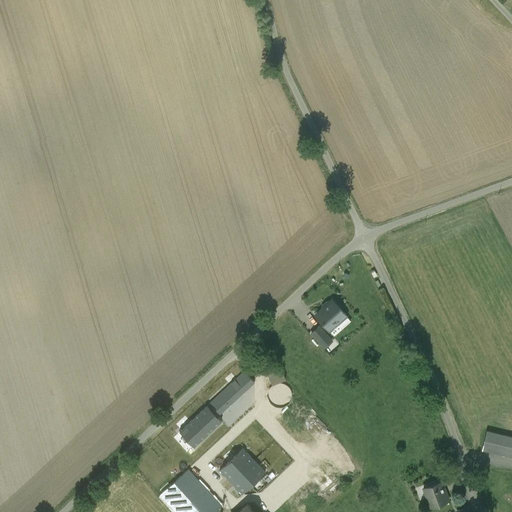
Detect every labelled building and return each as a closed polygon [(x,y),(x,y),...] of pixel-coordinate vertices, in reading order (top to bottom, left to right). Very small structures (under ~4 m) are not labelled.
[(346,315),(333,301),(316,316),(328,330),(346,315)] [(331,341),(319,327),(311,333),(324,347),(331,341)] [(244,372),(214,399),(223,409),(254,382),(244,372)] [(277,373),(277,405),(291,405),(290,381),(286,381),(286,373),(277,373)] [(223,409),(214,399),(207,405),(217,415),(223,409)] [(207,405),(180,431),(193,445),(221,420),(217,415),(207,405)] [(426,423),(409,432),(414,441),(421,457),(439,448),(426,423)] [(408,430),(399,434),(405,446),(414,441),(409,432),(408,430)] [(511,437),(487,431),(482,450),(511,457),(511,437)] [(265,472),(243,448),(220,470),(242,493),(265,472)] [(188,470),(160,495),(176,511),(215,511),(221,506),(188,470)] [(156,475),(148,483),(151,487),(160,479),(156,475)] [(440,482),(423,488),(431,508),(449,501),(445,493),(444,493),(440,482)] [(248,503),(238,511),(256,511),(252,507),(248,503)]
